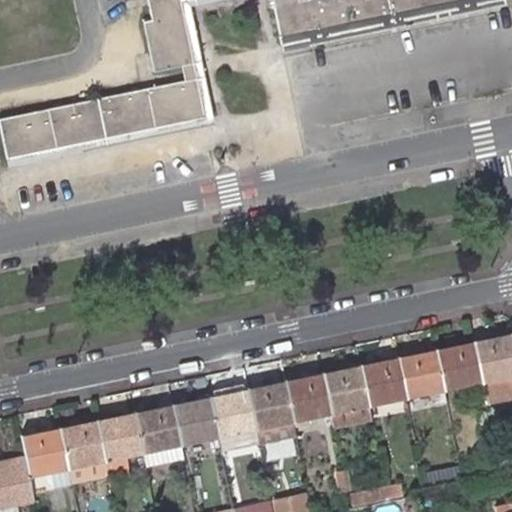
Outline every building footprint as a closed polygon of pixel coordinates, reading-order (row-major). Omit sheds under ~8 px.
[(179,63),(188,62),(180,24),(175,0),(142,0),(146,15),(137,17),(148,70),(179,63)] [(299,0),(270,6),(276,38),(299,34),(301,40),(326,34),(325,29),(372,19),(373,24),(401,18),(400,13),(446,3),(447,9),(476,4),(475,0),(299,0)] [(194,77),(188,62),(179,63),(182,80),(194,77)] [(199,103),(194,77),(182,80),(135,89),(126,91),(59,105),(49,107),(23,112),(0,116),(0,145),(2,157),(185,119),(184,113),(189,106),(199,103)] [(184,113),(185,119),(202,116),(199,103),(189,106),(184,113)] [(473,341),(481,380),(493,377),(496,395),(511,391),(511,342),(510,333),(473,341)] [(442,388),(481,380),(473,341),(434,349),(442,388)] [(405,396),(442,388),(434,349),(396,357),(405,396)] [(366,403),(405,396),(396,357),(358,365),(366,403)] [(329,411),(366,403),(358,365),(321,373),(329,411)] [(292,419),(329,411),(321,373),(284,381),(292,419)] [(493,377),(481,380),(484,397),(496,395),(493,377)] [(295,432),(292,419),(284,381),(246,388),(255,427),(257,439),(295,432)] [(255,427),(246,388),(209,396),(217,435),(255,427)] [(178,443),(217,435),(209,396),(170,404),(178,443)] [(366,403),(329,411),(332,424),(369,417),(366,403)] [(140,451),(178,443),(170,404),(132,413),(140,451)] [(140,451),(132,413),(94,420),(102,459),(104,470),(105,476),(126,472),(123,455),(140,451)] [(65,467),(102,459),(94,420),(57,428),(65,467)] [(255,427),(217,435),(220,448),(257,439),(255,427)] [(67,478),(65,467),(57,428),(19,436),(24,461),(27,475),(46,471),(50,486),(68,483),(67,478)] [(178,443),(140,451),(141,458),(179,450),(178,443)] [(500,477),(511,474),(511,455),(496,459),(500,477)] [(65,467),(67,478),(104,470),(102,459),(65,467)] [(32,499),(27,475),(24,461),(0,465),(0,511),(15,511),(14,503),(32,499)] [(340,467),(333,468),(337,490),(345,488),(340,467)] [(382,484),(347,491),(349,503),(385,495),(382,484)] [(272,511),(309,511),(306,499),(286,503),(284,496),(270,499),(272,511)] [(272,511),(270,499),(258,502),(259,511),(272,511)] [(511,511),(511,503),(495,506),(496,511),(511,511)]
